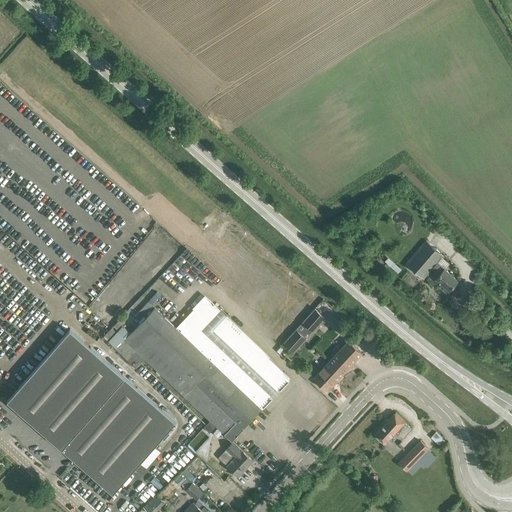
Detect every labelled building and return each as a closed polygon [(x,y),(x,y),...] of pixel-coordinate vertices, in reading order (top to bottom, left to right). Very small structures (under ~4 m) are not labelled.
[(426,240),(412,255),(406,263),(423,278),(432,268),(439,274),(435,278),(448,290),(458,279),(437,262),(443,255),(426,240)] [(157,292),(149,301),(151,303),(152,304),(160,295),(157,292)] [(130,334),(125,340),(137,351),(141,355),(145,359),(210,420),(216,426),(218,428),(223,432),(224,434),(232,441),(244,428),(242,427),(290,377),(205,296),(176,327),(162,314),(155,307),(141,322),(130,334)] [(149,301),(134,316),(141,322),(155,307),(152,304),(151,303),(149,301)] [(303,321),(314,331),(326,317),(315,308),(303,321)] [(118,333),(109,342),(116,349),(125,340),(123,338),(128,332),(123,327),(118,333)] [(113,493),(176,422),(70,329),(7,400),(113,493)] [(284,342),(295,352),(307,338),(296,329),(284,342)] [(125,340),(116,349),(128,361),(137,351),(125,340)] [(314,378),(327,390),(338,379),(362,352),(349,340),(329,361),(314,378)] [(137,351),(128,361),(132,364),(141,355),(137,351)] [(403,438),(405,436),(412,428),(404,422),(405,421),(396,412),(375,434),(385,443),(395,431),(403,438)] [(218,428),(214,433),(218,437),(223,432),(218,428)] [(202,429),(188,444),(196,451),(210,436),(202,429)] [(407,470),(408,469),(412,474),(433,453),(428,448),(420,440),(399,462),(407,470)] [(233,442),(226,449),(219,457),(228,465),(238,475),(252,460),(233,442)] [(180,473),(174,479),(175,480),(176,481),(178,479),(182,483),(186,479),(181,474),(180,473)] [(192,482),(188,487),(191,490),(189,492),(196,499),(203,492),(192,482)] [(155,511),(159,509),(150,500),(144,506),(149,511),(155,511)]
